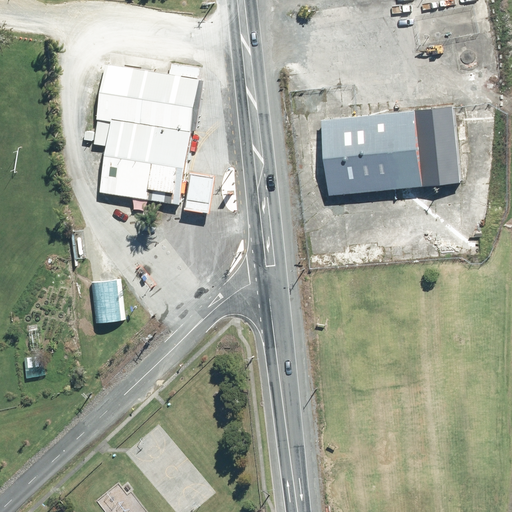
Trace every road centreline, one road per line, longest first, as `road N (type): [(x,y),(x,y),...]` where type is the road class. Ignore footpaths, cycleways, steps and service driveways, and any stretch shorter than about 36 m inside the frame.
road 1 (unclassified): [(1,511),(227,296),(271,277)]
road 2 (trunk): [(240,0),(271,277)]
road 3 (trunk): [(271,277),(297,511)]
